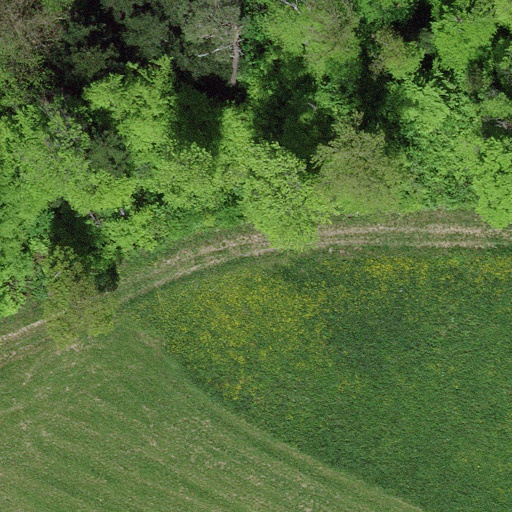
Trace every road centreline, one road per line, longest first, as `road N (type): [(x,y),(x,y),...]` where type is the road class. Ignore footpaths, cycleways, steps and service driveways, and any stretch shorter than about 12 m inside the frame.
road 1 (track): [(0,346),(279,241),(511,226)]
road 2 (track): [(40,330),(57,226),(153,0)]
